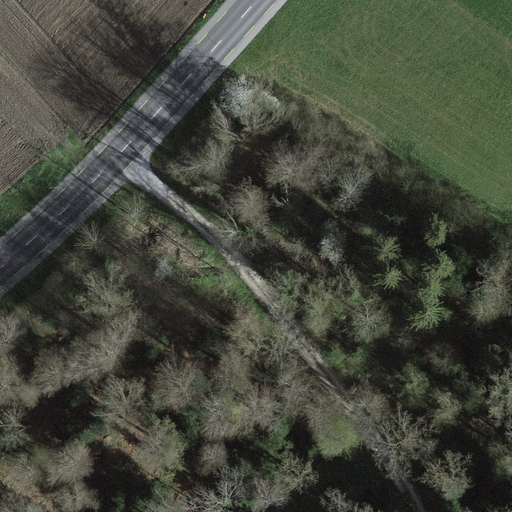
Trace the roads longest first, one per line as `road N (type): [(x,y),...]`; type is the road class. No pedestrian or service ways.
road 1 (track): [(415,511),(361,425),(245,272),(122,151)]
road 2 (secondary): [(257,0),(122,151),(0,268)]
